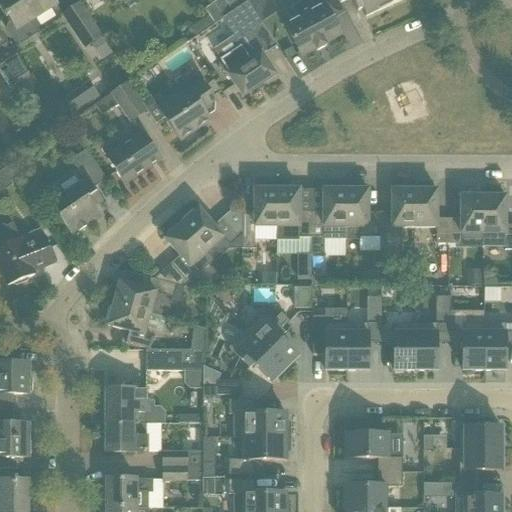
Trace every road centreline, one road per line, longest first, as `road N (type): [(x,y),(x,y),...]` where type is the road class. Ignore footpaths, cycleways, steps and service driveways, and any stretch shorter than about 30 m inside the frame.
road 1 (residential): [(198,177),(309,91),(510,0)]
road 2 (residential): [(198,177),(511,177)]
road 3 (residential): [(314,511),(314,404),(511,404)]
road 4 (residential): [(50,331),(67,296),(198,177)]
road 5 (residential): [(64,511),(64,349),(50,331)]
